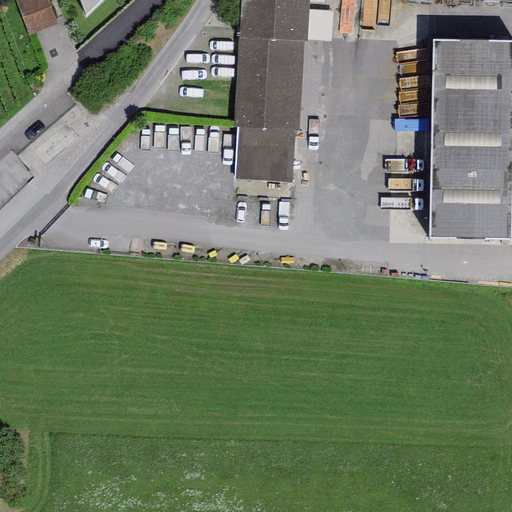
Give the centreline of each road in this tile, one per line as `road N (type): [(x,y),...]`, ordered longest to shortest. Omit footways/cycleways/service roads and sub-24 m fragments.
road 1 (unclassified): [(0,248),(150,86),(209,0)]
road 2 (residential): [(158,0),(0,141)]
